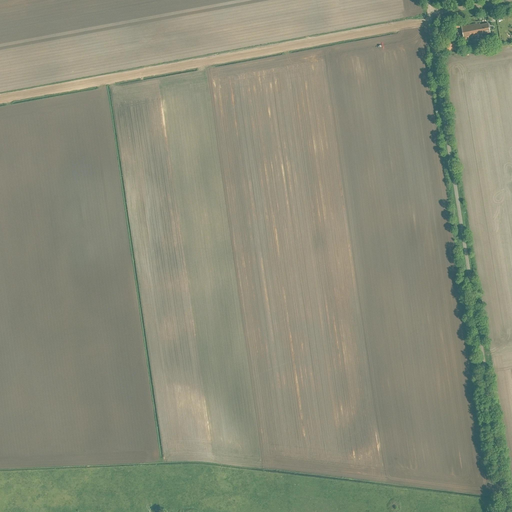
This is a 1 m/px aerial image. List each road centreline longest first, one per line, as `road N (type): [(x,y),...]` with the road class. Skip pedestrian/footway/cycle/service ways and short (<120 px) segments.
road 1 (unclassified): [(429,14),(508,511)]
road 2 (track): [(429,21),(0,98)]
